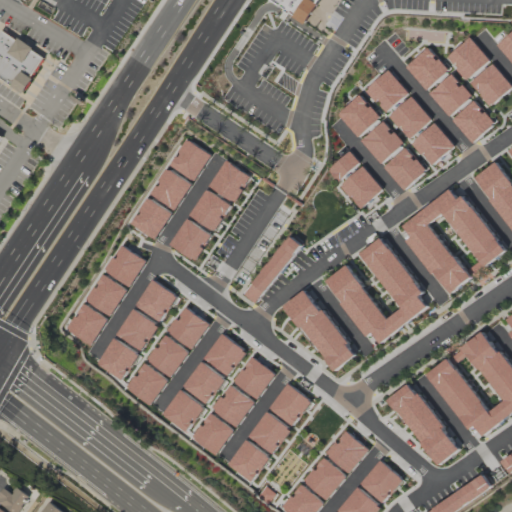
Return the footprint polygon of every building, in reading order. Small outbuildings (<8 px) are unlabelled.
[(273,0),(271,3),(308,24),(321,0),(273,0)] [(0,31),(0,77),(24,93),(46,56),(1,29),(0,31)] [(511,32),(497,45),(511,62),(511,32)] [(447,57),(467,81),(490,61),(470,37),(447,57)] [(424,90),(448,74),(431,48),(407,64),(424,90)] [(471,83),(491,107),(511,89),(511,86),(493,64),(471,83)] [(387,113),(409,92),(388,70),(366,90),(387,113)] [(473,96),(452,74),(430,94),(450,116),(473,96)] [(381,117),(360,95),(338,115),(359,138),(381,117)] [(433,119),(412,96),(390,116),(411,139),(433,119)] [(474,143),(496,123),(475,100),(453,120),(474,143)] [(404,143),(383,121),(362,142),(382,164),(404,143)] [(455,146),(435,123),(412,143),(433,166),(455,146)] [(404,190),(427,172),(408,148),(385,166),(404,190)] [(511,149),(511,150),(511,151),(511,181),(498,162),(476,177),(511,228),(511,149)] [(328,170),(339,182),(360,163),(349,151),(328,170)] [(252,174),(224,160),(208,192),(216,196),(210,206),(216,209),(212,217),(207,227),(217,232),(225,217),(216,212),(222,200),(235,207),(252,174)] [(384,189),(363,166),(341,187),(362,209),(384,189)] [(471,279),(431,224),(445,214),(485,268),(507,252),(464,195),(459,199),(452,190),(404,225),(412,237),(409,240),(450,295),(471,279)] [(306,245),(293,234),(242,292),(255,304),(306,245)] [(362,252),(402,310),(387,320),(349,265),(327,280),(367,338),(374,333),(381,342),(429,308),(420,296),(424,294),(384,237),(362,252)] [(334,373),(357,356),(309,287),(286,303),(334,373)] [(451,356),(428,372),(469,432),(477,427),(482,435),(511,414),(511,365),(486,329),(462,346),(502,402),(490,411),(451,356)] [(389,397),(437,466),(461,450),(413,381),(389,397)] [(42,511),(40,511),(39,510),(37,511),(64,511),(50,502),(42,511)]
